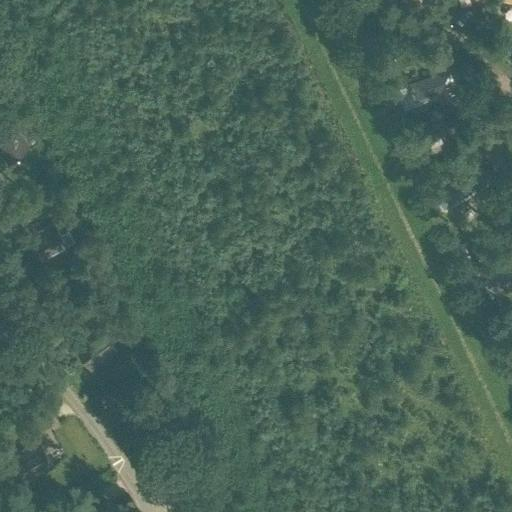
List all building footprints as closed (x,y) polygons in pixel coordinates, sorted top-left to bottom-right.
[(485,5),(478,10),(484,18),(491,12),(485,5)] [(421,39),(367,47),(369,63),(423,56),(421,39)] [(427,143),(461,129),(455,114),(421,129),(427,143)] [(9,119),(0,126),(0,153),(9,162),(30,142),(9,119)] [(477,167),(435,193),(443,206),(484,180),(477,167)] [(56,219),(28,234),(42,259),(70,244),(56,219)] [(511,269),(511,248),(482,270),(491,284),(511,269)] [(101,324),(75,343),(92,368),(119,349),(101,324)] [(148,407),(121,420),(131,441),(158,428),(148,407)] [(28,479),(51,465),(36,441),(13,454),(28,479)]
